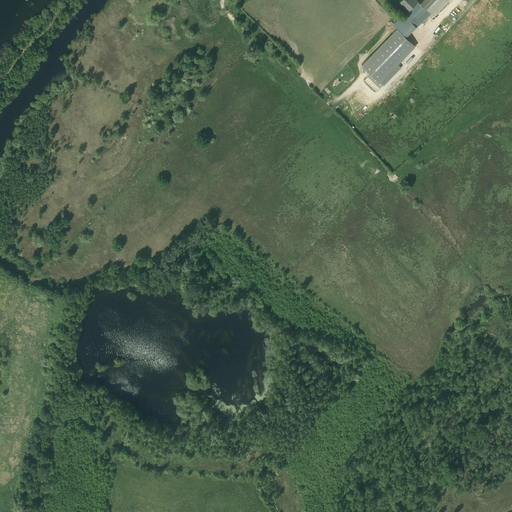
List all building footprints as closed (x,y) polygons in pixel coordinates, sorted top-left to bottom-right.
[(399,0),(400,1),(403,4),(404,5),(408,8),(409,9),(417,0),(399,0)] [(423,0),(420,3),(417,0),(409,9),(412,12),(413,13),(416,16),(416,17),(417,17),(418,17),(418,16),(425,9),(426,8),(427,7),(433,0),(423,0)] [(443,0),(433,0),(427,7),(431,11),(432,12),(443,0)] [(413,13),(409,18),(417,25),(431,11),(427,7),(426,8),(425,9),(418,16),(418,17),(417,17),(416,17),(416,16),(413,13)] [(397,29),(362,65),(371,74),(380,82),(397,64),(415,46),(397,29)] [(397,64),(380,82),(383,85),(400,67),(397,64)] [(380,82),(371,74),(369,76),(381,87),(383,85),(380,82)]
